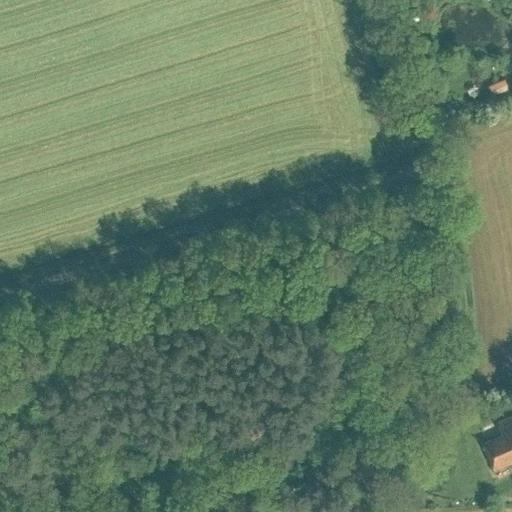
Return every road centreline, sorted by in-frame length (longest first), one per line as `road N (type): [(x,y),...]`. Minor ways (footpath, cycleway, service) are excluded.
road 1 (track): [(0,292),(430,159)]
road 2 (track): [(457,404),(455,265),(430,159)]
road 3 (track): [(430,159),(382,0)]
